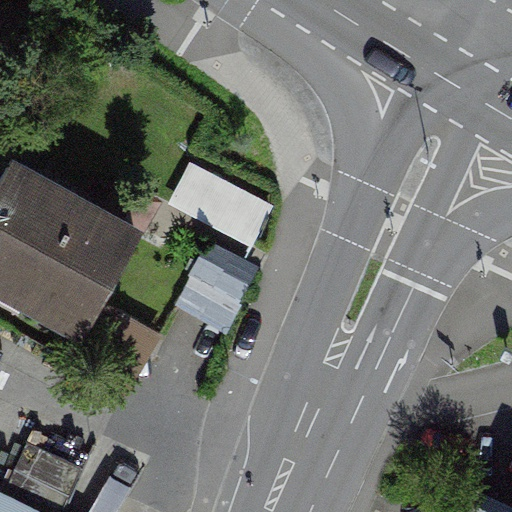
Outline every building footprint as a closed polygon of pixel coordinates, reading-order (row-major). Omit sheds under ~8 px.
[(98,300),(143,218),(117,204),(112,214),(15,160),(0,187),(0,276),(27,291),(32,281),(85,311),(79,321),(84,324),(98,300)] [(194,167),(179,197),(258,237),(273,207),(194,167)] [(67,355),(125,387),(158,333),(98,300),(84,324),(67,355)] [(5,496),(38,511),(65,511),(86,467),(31,442),(5,496)] [(0,511),(38,511),(5,496),(0,493),(0,511)]
